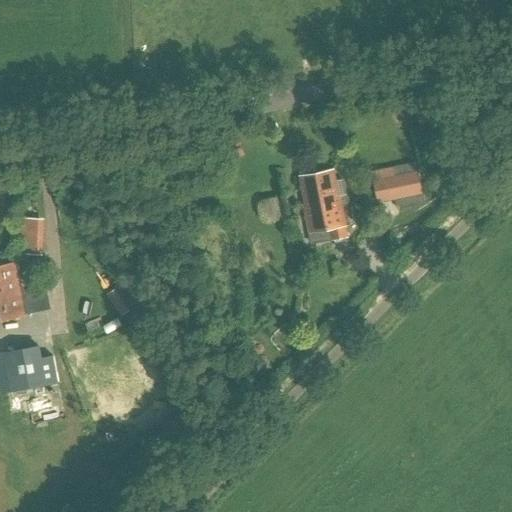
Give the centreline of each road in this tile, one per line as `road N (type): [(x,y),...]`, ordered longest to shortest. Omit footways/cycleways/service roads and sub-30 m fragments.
road 1 (secondary): [(0,152),(511,51)]
road 2 (unclassified): [(161,511),(511,167)]
